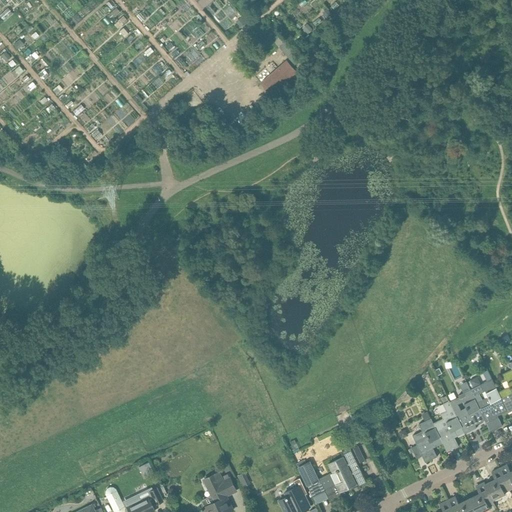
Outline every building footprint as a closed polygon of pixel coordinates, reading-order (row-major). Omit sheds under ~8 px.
[(322,13),(327,19),(332,15),(327,9),(322,13)] [(236,22),(241,28),(246,23),(241,17),(236,22)] [(302,28),(308,34),(313,29),(307,24),(302,28)] [(295,66),(301,61),(278,34),(272,39),(295,66)] [(11,57),(5,51),(0,56),(6,62),(11,57)] [(270,94),(284,81),(296,71),(287,61),(261,84),(270,94)] [(126,102),(98,128),(111,142),(139,116),(126,102)] [(178,111),(181,115),(182,115),(187,111),(183,105),(177,110),(178,111)] [(81,175),(87,169),(82,164),(76,170),(81,175)] [(511,369),(501,375),(505,382),(506,381),(509,387),(498,392),(504,404),(506,410),(508,413),(511,410),(511,369)] [(488,371),(483,373),(487,381),(481,384),(473,388),(470,390),(477,403),(476,403),(482,415),(484,419),(490,432),(491,432),(490,430),(500,426),(502,426),(498,418),(497,415),(506,410),(504,404),(498,392),(492,379),(488,371)] [(477,403),(470,390),(463,393),(458,396),(459,397),(449,402),(455,413),(464,433),(465,434),(477,428),(474,424),(484,419),(482,415),(476,403),(477,403)] [(454,437),(464,433),(455,413),(449,402),(449,401),(443,404),(446,411),(440,414),(443,420),(434,424),(437,431),(443,443),(442,443),(447,452),(459,446),(454,437)] [(422,431),(412,436),(425,463),(437,457),(433,448),(442,443),(443,443),(437,431),(434,424),(431,418),(424,422),(419,424),(422,431)] [(357,444),(352,446),(359,461),(364,459),(357,444)] [(305,459),(297,463),(299,468),(313,498),(325,492),(328,498),(330,502),(346,494),(343,490),(356,484),(357,487),(366,483),(350,448),(349,446),(342,449),(343,452),(341,453),(343,457),(328,464),(333,473),(331,474),(335,484),(324,489),(319,479),(315,471),(311,472),(307,462),(305,459)] [(148,462),(138,467),(141,473),(145,471),(147,475),(153,472),(148,462)] [(507,465),(499,468),(510,490),(511,488),(511,471),(511,472),(507,465)] [(492,500),(505,494),(504,493),(510,490),(499,468),(491,472),(495,479),(485,484),(492,500)] [(242,487),(249,484),(245,472),(238,474),(242,487)] [(219,473),(204,480),(215,502),(205,508),(206,511),(229,511),(233,510),(226,496),(236,491),(229,478),(223,482),(219,473)] [(274,473),(248,485),(253,497),(280,485),(274,473)] [(286,496),(279,500),(284,511),(303,511),(303,510),(310,507),(305,495),(307,494),(300,478),(294,481),(297,487),(292,489),(284,493),(286,496)] [(479,493),(469,499),(475,511),(482,511),(490,508),(489,507),(493,505),(495,509),(496,508),(494,504),(492,500),(485,484),(484,482),(476,486),(479,493)] [(125,510),(115,489),(114,488),(113,488),(112,488),(110,488),(109,488),(108,488),(107,489),(106,489),(105,490),(105,491),(104,492),(104,493),(104,494),(112,511),(124,511),(125,511),(125,510)] [(155,505),(162,501),(156,489),(149,492),(151,496),(147,498),(147,497),(140,501),(137,495),(125,502),(127,507),(126,507),(128,511),(153,511),(154,511),(151,505),(154,504),(155,505)] [(455,496),(447,500),(453,511),(475,511),(469,499),(459,504),(455,496)] [(453,511),(447,500),(440,504),(443,511),(441,511),(453,511)]
